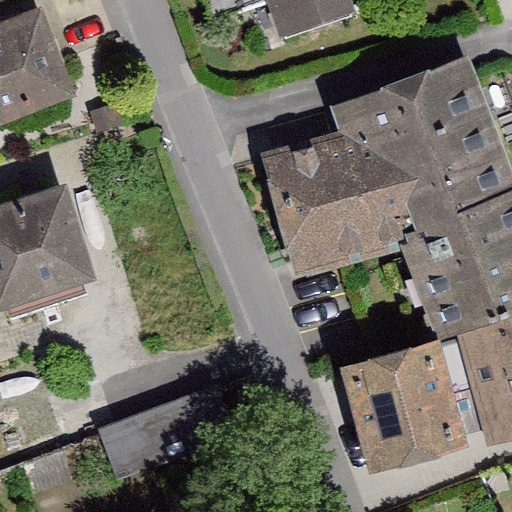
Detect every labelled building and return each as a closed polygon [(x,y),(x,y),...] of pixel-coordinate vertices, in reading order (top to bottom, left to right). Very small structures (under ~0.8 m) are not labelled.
[(205,0),(213,23),(274,3),(286,40),(360,16),(354,0),(205,0)] [(42,12),(0,27),(0,123),(73,96),(42,12)] [(341,134),(266,158),(303,277),(411,247),(446,333),(457,331),(511,309),(511,168),(469,62),(334,108),(341,134)] [(68,188),(0,208),(0,308),(96,280),(68,188)] [(511,314),(457,331),(486,440),(511,432),(511,314)] [(446,333),(343,359),(365,449),(469,423),(446,333)] [(95,424),(113,472),(235,426),(218,379),(95,424)]
